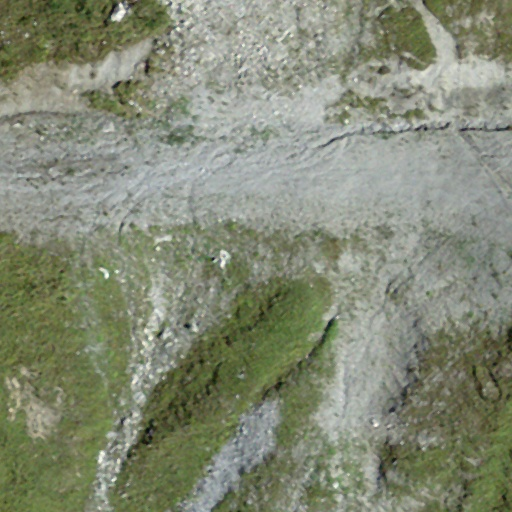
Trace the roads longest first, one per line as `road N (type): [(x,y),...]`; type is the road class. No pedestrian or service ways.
road 1 (track): [(511,119),(422,130),(0,94)]
road 2 (track): [(0,183),(511,185)]
